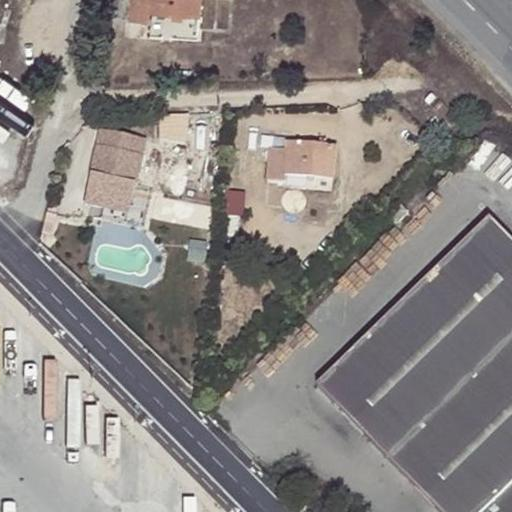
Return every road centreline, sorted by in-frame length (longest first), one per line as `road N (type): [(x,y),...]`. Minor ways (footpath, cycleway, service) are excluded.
road 1 (unclassified): [(2,245),(266,511)]
road 2 (residential): [(60,102),(404,90)]
road 3 (residential): [(60,102),(22,224),(2,245)]
